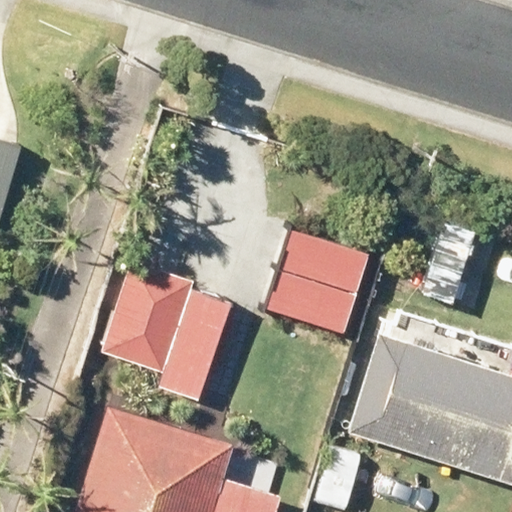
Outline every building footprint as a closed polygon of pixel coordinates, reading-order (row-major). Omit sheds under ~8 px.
[(0,210),(17,135),(0,130),(0,210)] [(370,244),(287,219),(261,307),(344,332),(370,244)] [(88,337),(74,384),(147,406),(187,273),(127,255),(101,342),(88,337)] [(511,368),(375,325),(344,422),(511,474),(511,368)] [(225,441),(227,437),(102,398),(65,511),(267,511),(276,485),(270,483),(278,458),(225,441)] [(346,511),(360,451),(326,443),(312,505),(345,511),(346,511)]
